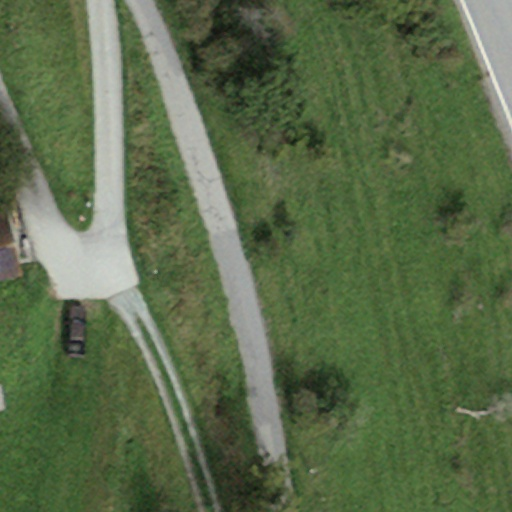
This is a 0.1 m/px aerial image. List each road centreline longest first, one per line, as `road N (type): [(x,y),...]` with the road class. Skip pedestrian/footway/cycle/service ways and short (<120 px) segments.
road 1 (unclassified): [(283,511),(248,309),(144,0)]
road 2 (track): [(108,255),(155,344),(210,511)]
